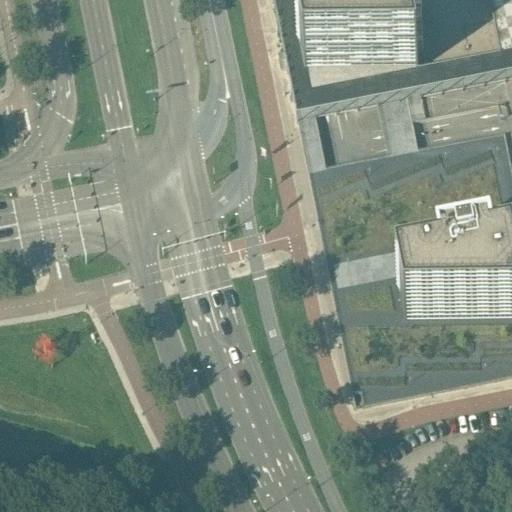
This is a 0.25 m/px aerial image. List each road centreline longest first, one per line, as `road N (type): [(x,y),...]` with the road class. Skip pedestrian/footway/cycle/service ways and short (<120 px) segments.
road 1 (secondary): [(297,511),(235,384),(179,189)]
road 2 (secondary): [(133,203),(174,363),(242,511)]
road 3 (primary): [(43,0),(57,119),(35,158),(9,177)]
road 4 (primary): [(92,0),(125,162)]
road 5 (primary): [(174,158),(175,96),(156,0)]
road 6 (primary): [(0,229),(133,203)]
